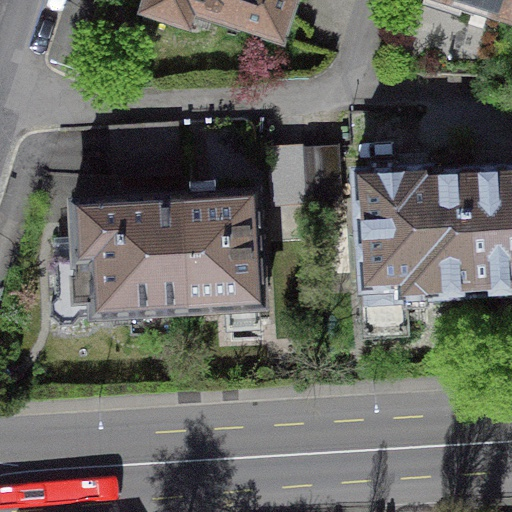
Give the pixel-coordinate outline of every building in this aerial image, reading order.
[(147,0),(143,12),(187,26),(192,11),(281,40),(293,0),(147,0)] [(505,15),(509,0),(424,0),(424,3),(459,14),(464,1),(505,15)] [(179,121),(113,126),(115,152),(116,178),(182,174),(179,121)] [(304,146),(308,202),(341,200),(338,144),(321,145),(304,146)] [(287,147),(270,148),(273,204),(308,202),(304,146),(287,147)] [(511,167),(468,170),(476,293),(511,291),(511,167)] [(432,296),(476,293),(468,170),(430,172),(430,168),(415,168),(355,172),(362,290),(364,290),(364,301),(363,301),(365,335),(406,333),(403,299),(432,297),(432,296)] [(184,196),(190,310),(264,306),(257,191),(197,195),(184,196)] [(80,317),(190,310),(184,196),(72,203),(75,249),(75,259),(55,260),(57,297),(51,304),(52,316),(61,324),(73,324),(80,317)]
